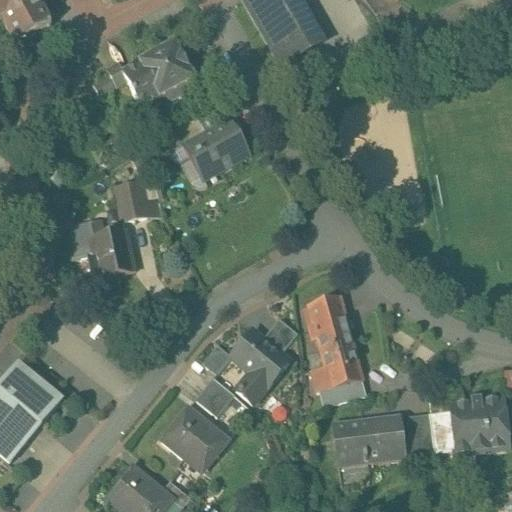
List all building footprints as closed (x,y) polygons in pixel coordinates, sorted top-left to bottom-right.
[(34,0),(0,0),(0,20),(1,20),(16,48),(50,29),(40,10),(41,10),(36,1),(35,1),(34,0)] [(311,53),(280,0),(241,0),(251,15),(250,16),(251,17),(261,33),(260,33),(261,34),(271,51),(272,52),(281,68),(281,70),(311,53)] [(325,45),(298,0),(280,0),(311,53),(325,45)] [(174,45),(121,75),(141,112),(154,105),(155,106),(164,109),(180,100),(184,108),(202,98),(194,83),(194,82),(174,45)] [(196,121),(166,138),(176,156),(184,151),(206,139),(205,138),(196,121)] [(229,124),(205,138),(206,139),(184,151),(202,184),(248,158),(229,124)] [(122,151),(101,163),(107,173),(128,162),(122,151)] [(36,182),(12,187),(17,213),(41,208),(36,182)] [(150,183),(141,186),(145,204),(154,202),(150,183)] [(141,186),(115,191),(122,226),(148,220),(145,204),(141,186)] [(154,202),(145,204),(148,220),(157,218),(154,202)] [(60,206),(54,208),(60,231),(65,230),(60,206)] [(41,208),(17,213),(21,234),(45,229),(41,208)] [(65,230),(60,231),(67,264),(87,260),(88,260),(84,242),(95,240),(94,239),(92,225),(65,230)] [(45,229),(21,234),(26,260),(50,255),(45,229)] [(99,238),(94,239),(95,240),(84,242),(88,260),(87,260),(92,284),(133,276),(124,233),(99,238)] [(339,301),(308,309),(313,327),(308,328),(312,343),(317,341),(325,371),(311,374),(317,395),(319,395),(361,384),(339,301)] [(279,322),(262,343),(280,358),(297,338),(279,322)] [(262,343),(251,334),(230,359),(250,376),(235,395),(252,408),(267,390),(268,391),(289,366),(280,358),(262,343)] [(230,359),(217,348),(202,367),(215,378),(230,359)] [(63,402),(18,366),(0,387),(0,458),(9,466),(41,427),(42,428),(63,402)] [(212,381),(195,403),(217,421),(234,399),(212,381)] [(361,384),(319,395),(323,410),(365,399),(361,384)] [(498,403),(470,407),(470,413),(451,415),(456,452),(472,450),(473,455),(504,451),(498,403)] [(226,444),(187,413),(162,444),(184,462),(186,459),(203,472),(226,444)] [(451,415),(429,418),(434,458),(452,455),(452,452),(456,452),(451,415)] [(429,418),(398,422),(403,462),(434,458),(429,418)] [(398,422),(333,430),(338,470),(363,467),(363,469),(367,468),(367,466),(403,462),(398,422)] [(163,511),(171,503),(132,471),(107,502),(118,511),(163,511)] [(171,503),(163,511),(181,511),(182,511),(171,503)]
